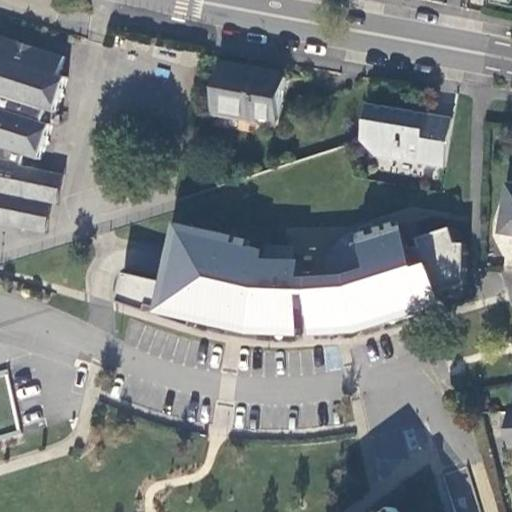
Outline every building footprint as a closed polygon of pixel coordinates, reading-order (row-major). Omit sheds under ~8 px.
[(65,58),(0,35),(0,223),(46,234),(53,205),(57,206),(63,177),(22,167),(24,157),(39,161),(52,124),(45,123),(48,112),(56,113),(67,78),(59,76),(65,58)] [(239,68),(220,65),(211,113),(257,121),(258,117),(277,121),(285,79),(239,70),(239,68)] [(451,120),(367,104),(361,141),(376,158),(442,169),(451,120)] [(511,187),(509,187),(501,231),(511,233),(511,187)] [(237,243),(184,232),(172,284),(126,273),(120,301),(148,311),(150,305),(167,309),(165,318),(193,327),(196,314),(253,327),(302,330),(303,315),(304,310),(314,310),(314,315),(315,330),(360,327),(444,300),(442,294),(469,285),(466,278),(468,245),(458,245),(454,229),(419,239),(422,247),(413,250),(405,223),(363,235),(361,231),(350,234),(340,241),(332,252),(328,260),(326,272),(305,272),(306,262),(296,262),(296,248),(267,247),(267,255),(255,252),(257,242),(238,237),(237,243)] [(167,309),(150,305),(148,311),(165,318),(167,309)]
